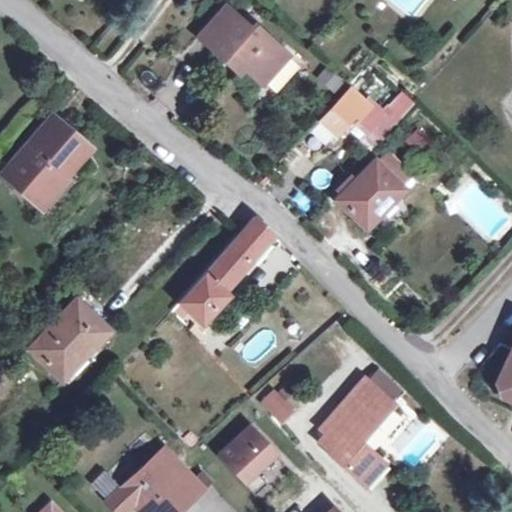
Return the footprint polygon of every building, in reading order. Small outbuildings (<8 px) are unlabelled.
[(272,64),(286,50),(257,26),(253,32),(227,8),(199,39),(225,63),(231,56),(261,83),(276,68),(272,64)] [(289,54),(286,50),(272,64),(276,68),(289,54)] [(319,121),(335,134),(345,124),(348,127),(356,118),(367,106),(363,103),(349,90),(319,121)] [(367,100),(363,103),(367,106),(356,118),(372,134),(387,117),(390,119),(394,122),(409,105),(400,97),(387,111),(388,112),(384,116),(367,100)] [(387,117),(372,134),(375,137),(390,119),(387,117)] [(34,188),(45,199),(65,176),(61,174),(83,147),(50,119),(4,173),(30,194),(34,188)] [(405,143),(424,162),(436,149),(417,131),(405,143)] [(392,156),(380,168),(399,186),(410,174),(392,156)] [(399,186),(380,168),(374,162),(338,199),(365,226),(401,189),(399,186)] [(41,204),(45,199),(34,188),(30,194),(41,204)] [(201,326),(227,296),(224,292),(273,236),(252,217),(178,302),(201,326)] [(30,350),(60,377),(88,348),(90,349),(107,332),(76,301),(30,350)] [(511,347),(511,350),(511,349),(511,369),(509,377),(503,390),(511,393),(511,347)] [(377,370),(368,381),(389,399),(398,388),(377,370)] [(511,403),(511,393),(503,390),(509,377),(500,373),(494,386),(500,399),(511,403)] [(368,381),(363,378),(320,430),(326,435),(319,443),(332,454),(331,455),(367,485),(385,464),(360,442),(393,403),(389,399),(368,381)] [(289,385),(277,396),(290,410),(301,399),(289,385)] [(290,410),(277,396),(273,392),(262,402),(281,422),(292,412),(290,410)] [(250,426),(218,456),(253,495),(266,484),(255,471),(275,453),(250,426)] [(173,511),(198,489),(191,482),(160,449),(120,486),(107,471),(93,485),(118,511),(125,511),(135,503),(143,511),(163,511),(168,508),(171,511),(173,511)] [(191,482),(198,489),(205,482),(199,474),(191,482)]
